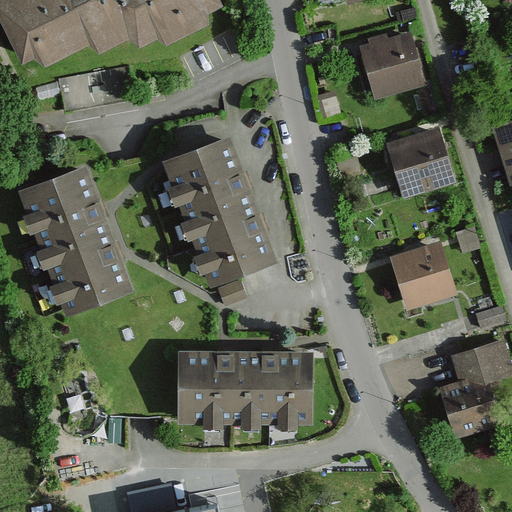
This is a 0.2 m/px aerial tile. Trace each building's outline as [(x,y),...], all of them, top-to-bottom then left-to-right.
[(0,0),(0,25),(22,68),(39,60),(45,72),(91,47),(98,59),(130,43),(137,56),(165,41),(169,50),(207,30),(201,18),(222,7),(218,0),(0,0)] [(411,35),(360,50),(375,102),(426,87),(411,35)] [(511,124),(492,131),(511,188),(511,124)] [(438,130),(387,148),(405,200),(456,182),(438,130)] [(275,263),(229,141),(161,167),(208,288),(275,263)] [(85,169),(17,194),(63,318),(131,293),(85,169)] [(391,261),(406,312),(456,297),(441,246),(391,261)] [(439,389),(455,442),(502,427),(488,383),(511,375),(502,342),(451,358),(458,383),(439,389)] [(311,425),(310,355),(179,356),(179,426),(311,425)]
